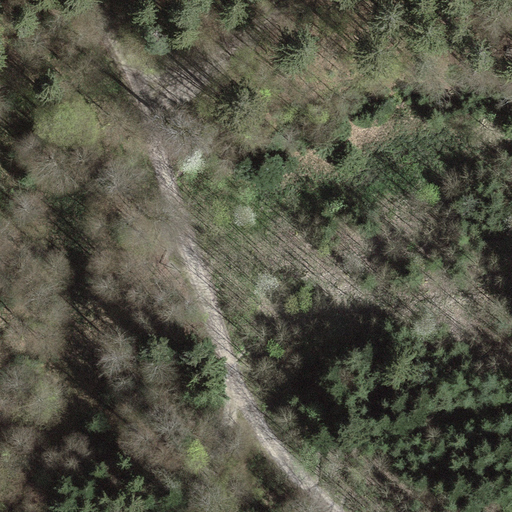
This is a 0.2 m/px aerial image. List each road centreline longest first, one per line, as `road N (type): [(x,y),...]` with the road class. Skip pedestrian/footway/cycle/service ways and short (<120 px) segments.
road 1 (track): [(147,117),(237,394)]
road 2 (track): [(278,0),(147,117)]
road 3 (track): [(237,394),(332,511)]
road 4 (track): [(182,511),(213,482),(237,394)]
road 5 (track): [(85,0),(120,47),(147,117)]
